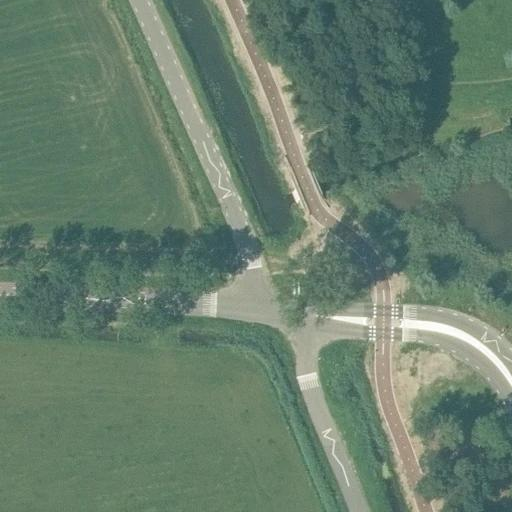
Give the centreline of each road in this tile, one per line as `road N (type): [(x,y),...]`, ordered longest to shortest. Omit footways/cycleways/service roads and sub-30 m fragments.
road 1 (tertiary): [(252,305),(251,263),(229,204),(138,0)]
road 2 (tertiary): [(0,293),(252,305)]
road 3 (unclassified): [(355,511),(306,375),(311,315)]
road 4 (tertiary): [(493,357),(459,326),(408,313),(311,315)]
road 5 (tertiary): [(311,315),(493,357)]
